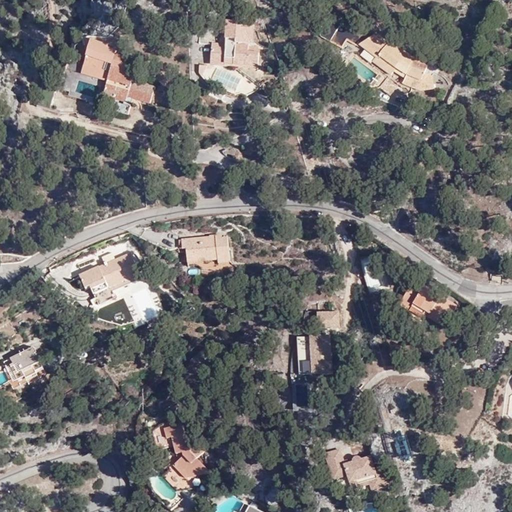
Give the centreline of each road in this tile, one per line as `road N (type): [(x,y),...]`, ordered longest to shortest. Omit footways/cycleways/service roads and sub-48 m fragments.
road 1 (residential): [(0,282),(87,235),(158,211),(227,201),(330,207)]
road 2 (residential): [(36,111),(308,185),(330,207)]
road 3 (residential): [(330,207),(356,215),(474,290),(511,291)]
road 4 (unknown): [(219,159),(220,147),(280,123),(293,107),(243,102),(197,76)]
road 5 (residential): [(93,511),(111,479),(96,457),(57,460),(0,483)]
